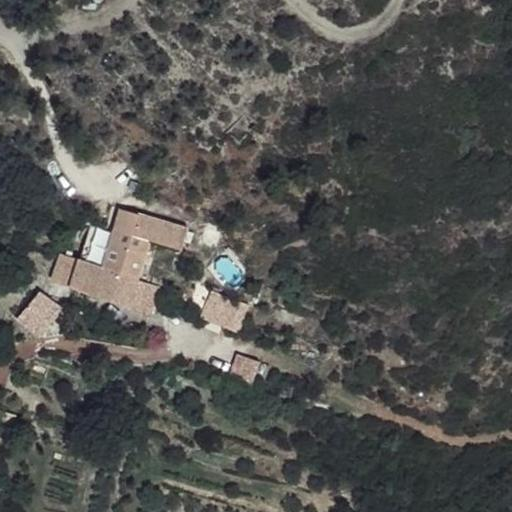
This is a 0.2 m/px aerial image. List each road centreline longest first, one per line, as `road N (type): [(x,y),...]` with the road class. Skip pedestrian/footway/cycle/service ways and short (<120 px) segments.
road 1 (track): [(0,36),(20,45),(122,0)]
road 2 (track): [(305,0),(342,29),(362,32),(397,16),(407,0)]
